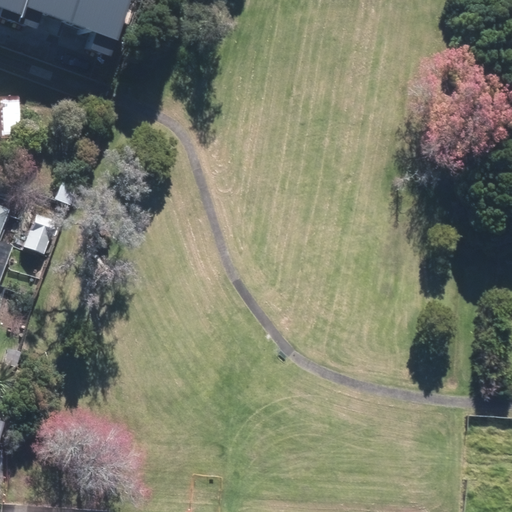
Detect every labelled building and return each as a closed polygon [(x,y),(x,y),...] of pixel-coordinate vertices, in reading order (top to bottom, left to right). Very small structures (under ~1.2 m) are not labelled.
[(0,0),(0,16),(20,23),(27,0),(0,0)] [(27,0),(20,23),(36,28),(42,13),(63,20),(69,0),(27,0)] [(69,0),(63,20),(93,30),(88,46),(111,54),(129,0),(69,0)] [(19,98),(0,97),(0,138),(18,139),(19,98)] [(511,511),(511,427),(470,426),(467,504),(499,505),(498,511),(511,511)]
